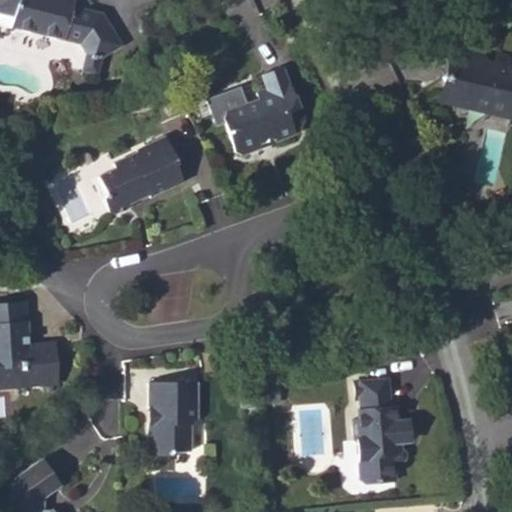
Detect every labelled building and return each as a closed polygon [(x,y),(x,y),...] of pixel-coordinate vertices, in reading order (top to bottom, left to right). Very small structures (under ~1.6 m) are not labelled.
[(0,0),(0,11),(13,15),(11,26),(78,42),(84,54),(101,58),(120,45),(101,13),(73,6),(60,2),(60,0),(0,0)] [(461,98),(467,108),(479,102),(511,111),(511,60),(503,58),(499,72),(487,69),(488,65),(487,62),(480,52),(457,46),(449,75),(444,77),(446,83),(444,94),(461,98)] [(81,71),(96,75),(101,58),(84,54),(81,71)] [(299,104),(289,78),(287,78),(281,64),(260,72),(265,84),(254,88),(257,96),(224,109),(220,116),(235,154),(260,144),(261,141),(272,136),(274,137),(296,127),(289,108),(299,104)] [(296,127),(300,124),(304,116),(299,104),(289,108),(296,127)] [(103,194),(100,197),(103,209),(111,211),(127,205),(128,198),(144,191),(146,196),(179,180),(172,163),(175,161),(163,134),(131,147),(132,151),(108,162),(108,168),(94,173),(103,194)] [(0,319),(24,318),(22,297),(0,298),(0,319)] [(0,378),(26,377),(32,381),(54,380),(51,339),(25,339),(24,318),(0,319),(0,378)] [(355,442),(361,441),(363,459),(358,461),(360,477),(366,481),(393,478),(391,459),(403,458),(405,455),(403,438),(408,434),(407,421),(403,417),(397,417),(396,405),(391,405),(388,380),(356,383),(357,398),(360,398),(362,411),(359,410),(360,420),(353,421),(355,442)] [(150,460),(169,460),(174,455),(194,456),(194,428),(199,425),(198,386),(150,387),(150,412),(154,412),(154,429),(150,429),(150,460)] [(42,491),(60,479),(43,453),(10,474),(9,511),(41,511),(42,506),(42,491)]
